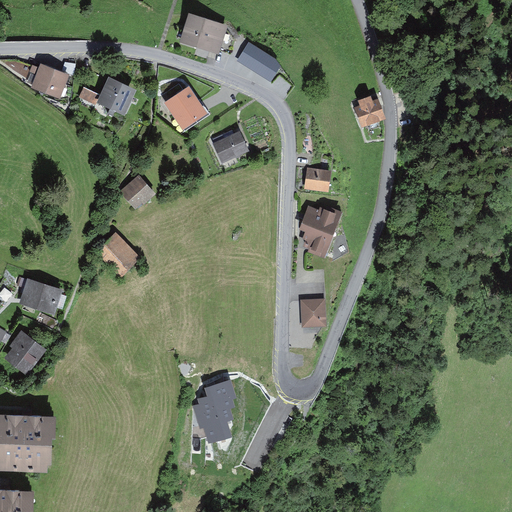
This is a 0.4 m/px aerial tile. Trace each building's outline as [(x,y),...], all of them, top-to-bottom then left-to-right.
[(190,19),(182,42),(216,52),(223,28),(190,19)] [(239,61),(270,81),(278,68),(274,61),(249,45),(239,61)] [(70,72),(40,60),(38,65),(16,58),(0,59),(0,60),(26,82),(32,84),(30,86),(60,97),(70,72)] [(101,93),(98,99),(125,113),(137,86),(109,73),(101,93)] [(210,113),(189,83),(164,99),(185,130),(210,113)] [(101,93),(83,85),(79,96),(96,104),(98,99),(101,93)] [(371,98),(358,102),(359,106),(354,108),(361,129),(385,121),(379,102),(372,104),(371,98)] [(212,141),(221,162),(250,149),(240,128),(212,141)] [(332,172),(308,169),(305,190),(329,194),(332,172)] [(139,175),(122,190),(135,204),(141,199),(142,201),(154,191),(139,175)] [(324,261),(342,216),(320,208),(319,211),(309,207),(299,233),(304,235),(302,242),(305,243),(302,249),(308,251),(307,255),(324,261)] [(120,274),(140,255),(116,229),(95,248),(120,274)] [(55,313),(63,287),(27,276),(26,278),(20,276),(17,285),(24,287),(19,303),(55,313)] [(325,297),(301,298),(302,326),(326,325),(325,297)] [(48,347),(22,327),(10,343),(13,346),(5,356),(28,374),(48,347)] [(233,404),(230,396),(234,395),(229,381),(213,386),(212,385),(212,383),(206,385),(210,396),(200,400),(202,405),(195,407),(201,425),(205,424),(210,440),(229,434),(224,418),(231,416),(228,406),(233,404)] [(57,409),(0,408),(0,457),(1,457),(0,466),(47,466),(47,458),(52,458),(52,431),(57,431),(57,409)] [(35,485),(0,483),(0,511),(29,511),(30,506),(34,506),(35,485)]
